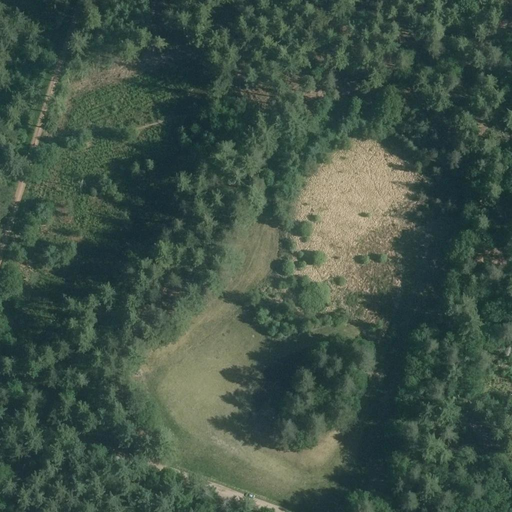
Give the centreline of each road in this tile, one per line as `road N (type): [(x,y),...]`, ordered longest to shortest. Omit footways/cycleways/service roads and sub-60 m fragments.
road 1 (track): [(117,452),(279,511)]
road 2 (track): [(79,0),(36,136)]
road 3 (track): [(117,452),(0,409)]
road 4 (track): [(36,136),(0,252)]
